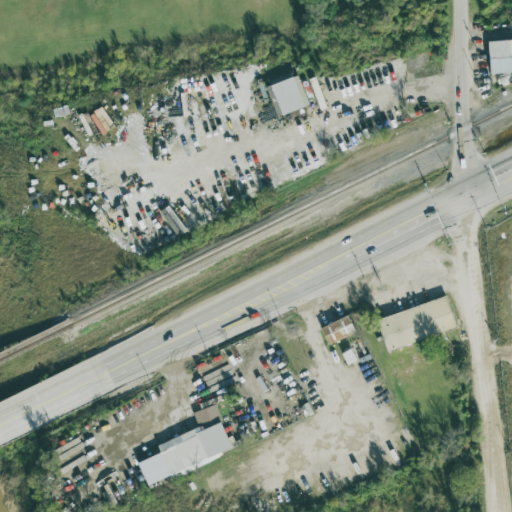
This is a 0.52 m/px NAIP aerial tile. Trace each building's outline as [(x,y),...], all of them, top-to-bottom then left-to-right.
[(511,39),(484,40),(485,73),(511,72),(511,39)] [(274,116),(299,106),(288,76),(262,86),(274,116)] [(372,317),(381,350),(452,330),(444,298),(372,317)] [(350,334),(344,316),(316,326),(322,344),(350,334)] [(142,487),(214,460),(212,454),(227,448),(217,423),(219,422),(213,404),(189,413),(195,428),(152,444),(155,453),(133,462),(142,487)]
